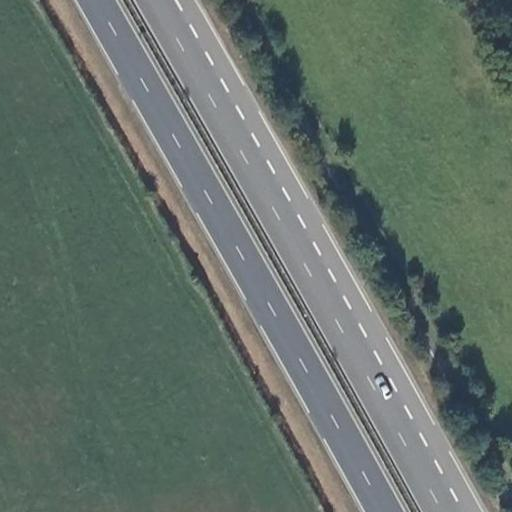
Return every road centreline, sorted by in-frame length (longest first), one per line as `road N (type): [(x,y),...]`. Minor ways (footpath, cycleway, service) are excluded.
road 1 (trunk): [(443,511),(151,0)]
road 2 (trunk): [(97,0),(380,511)]
